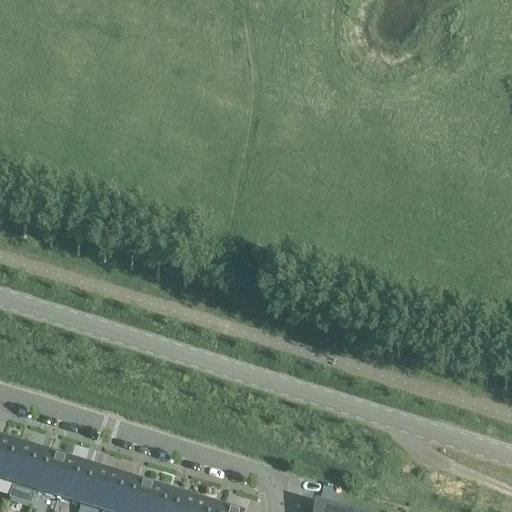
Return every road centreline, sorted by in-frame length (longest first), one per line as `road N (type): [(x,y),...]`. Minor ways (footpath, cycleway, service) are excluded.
road 1 (tertiary): [(511,462),(0,303)]
road 2 (residential): [(0,391),(267,477),(277,495)]
